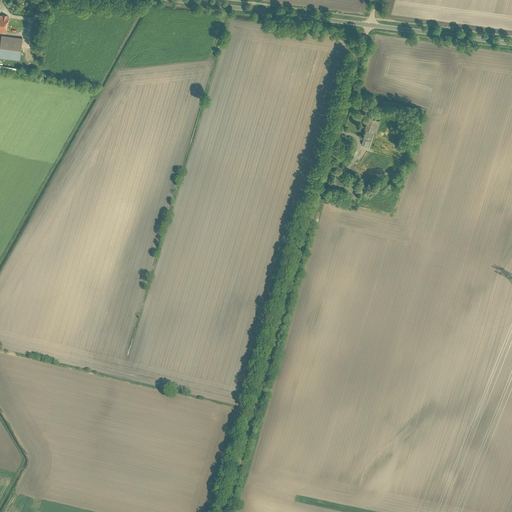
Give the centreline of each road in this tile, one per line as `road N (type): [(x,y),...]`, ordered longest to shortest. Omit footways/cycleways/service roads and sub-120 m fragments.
road 1 (unclassified): [(369,25),(224,511)]
road 2 (tertiary): [(369,25),(175,0)]
road 3 (tertiary): [(369,25),(511,43)]
